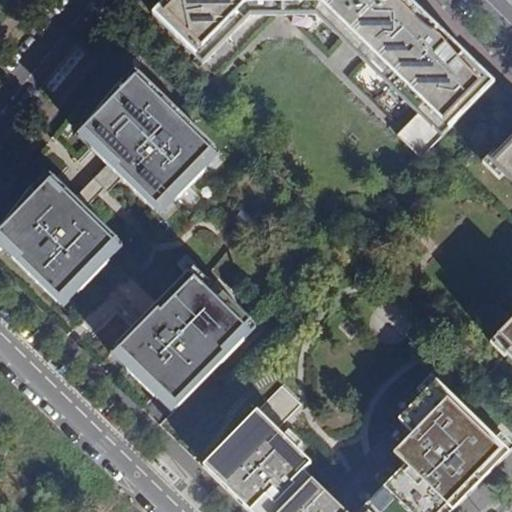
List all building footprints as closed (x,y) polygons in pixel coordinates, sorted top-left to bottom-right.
[(213,0),(203,12),(197,6),(202,0),(166,0),(153,15),(203,65),(251,17),(317,15),(418,115),(398,136),(421,159),(494,84),(463,54),(447,71),(461,84),(456,90),(393,29),(399,24),(434,58),(446,46),(439,40),(434,36),(440,31),(408,0),(372,0),(378,6),(373,11),(361,0),(213,0)] [(202,0),(197,6),(203,12),(213,0),(202,0)] [(361,0),(373,11),(378,6),(372,0),(361,0)] [(447,71),(434,58),(399,24),(393,29),(456,90),(461,84),(447,71)] [(120,84),(78,137),(91,150),(107,166),(122,180),(154,211),(170,195),(177,201),(205,173),(198,167),(215,149),(140,76),(128,91),(120,84)] [(511,139),(492,160),(511,178),(511,321),(493,341),(511,359),(511,139)] [(122,180),(107,166),(94,180),(105,190),(108,194),(122,180)] [(46,170),(0,230),(0,247),(57,303),(74,285),(82,293),(108,265),(101,258),(118,240),(86,209),(76,199),(56,179),(46,170)] [(105,190),(94,180),(76,199),(86,209),(105,190)] [(145,318),(110,354),(158,401),(172,414),(235,351),(253,334),(246,328),(252,322),(223,294),(218,300),(189,273),(159,304),(145,318)] [(127,274),(114,288),(126,299),(139,285),(127,274)] [(139,285),(126,299),(145,318),(159,304),(139,285)] [(257,412),(204,468),(249,511),(441,511),(447,506),(453,511),(491,472),(485,467),(504,447),(437,382),(399,421),(413,434),(394,454),(406,465),(360,511),(343,511),(304,473),(312,465),(257,412)] [(485,467),(491,472),(510,453),(504,447),(485,467)]
